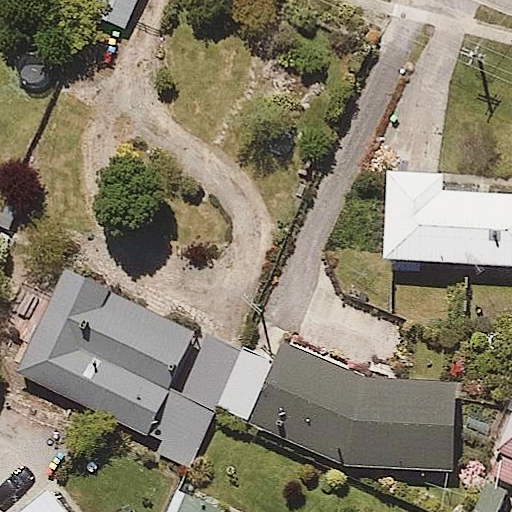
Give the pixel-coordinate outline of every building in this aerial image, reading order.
[(139,0),(94,0),(89,10),(125,28),(139,0)] [(511,163),(356,158),(353,245),(511,250),(511,163)] [(170,315),(31,249),(0,309),(0,360),(124,420),(170,315)] [(343,368),(249,324),(211,404),(314,452),(422,455),(425,370),(343,368)] [(511,348),(463,460),(511,481),(511,348)] [(49,511),(24,479),(0,496),(0,511),(49,511)] [(224,511),(225,509),(182,494),(175,511),(224,511)]
